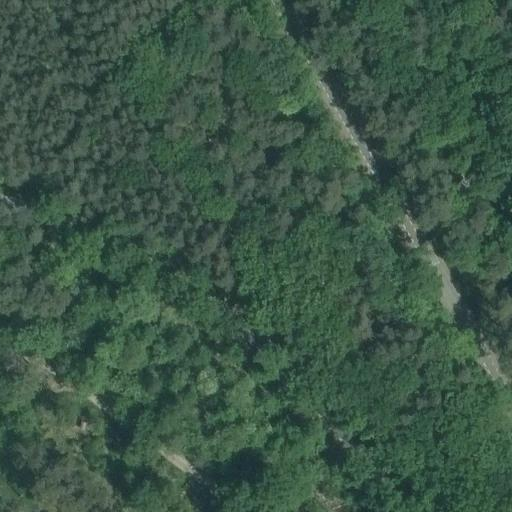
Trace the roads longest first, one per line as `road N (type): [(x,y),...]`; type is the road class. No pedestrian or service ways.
road 1 (unclassified): [(431,511),(348,421),(174,282),(50,214),(0,199)]
road 2 (unclassified): [(511,428),(266,0)]
road 3 (unknown): [(0,334),(261,511)]
